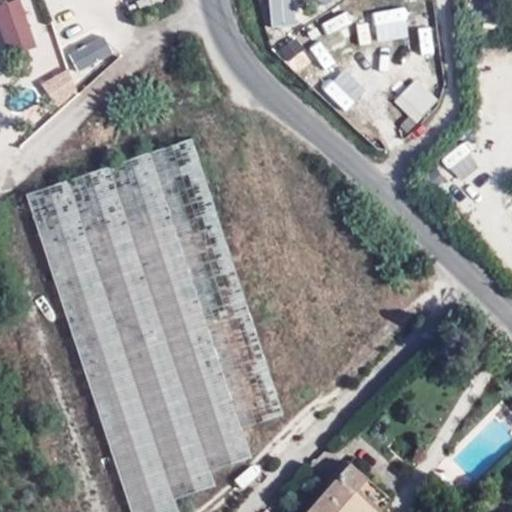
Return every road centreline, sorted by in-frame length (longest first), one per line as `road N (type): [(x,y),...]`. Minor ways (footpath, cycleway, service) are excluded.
road 1 (unclassified): [(511,313),(269,86),(229,36),(214,0)]
road 2 (track): [(205,511),(413,306),(457,279)]
road 3 (track): [(11,209),(95,511)]
road 4 (track): [(269,86),(242,104),(76,155)]
